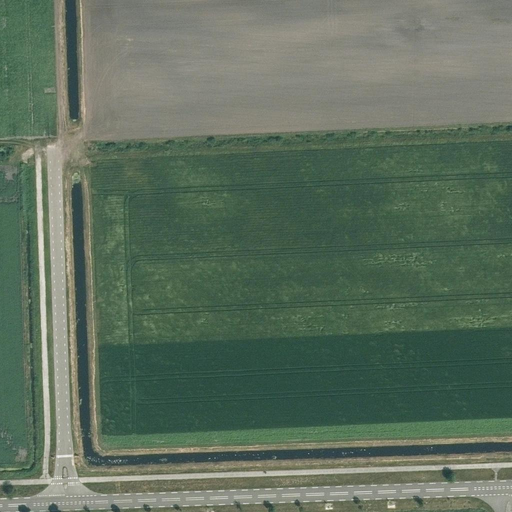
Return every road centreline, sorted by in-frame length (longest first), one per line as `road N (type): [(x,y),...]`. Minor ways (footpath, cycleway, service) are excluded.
road 1 (tertiary): [(496,487),(74,501)]
road 2 (unclassified): [(64,455),(53,147)]
